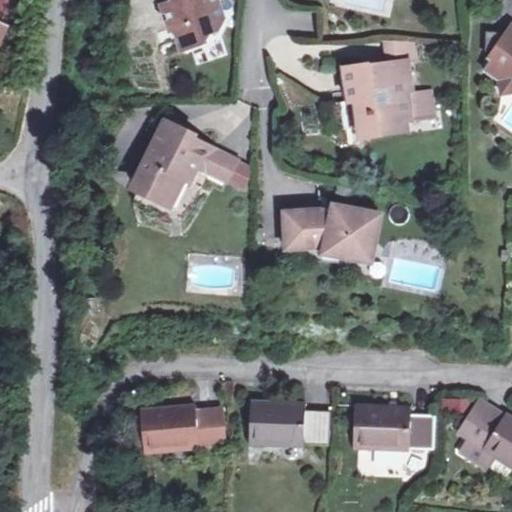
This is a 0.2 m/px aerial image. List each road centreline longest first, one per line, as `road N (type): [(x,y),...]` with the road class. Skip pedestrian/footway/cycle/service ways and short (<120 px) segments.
road 1 (residential): [(511,382),(150,362),(111,382),(91,410),(73,492)]
road 2 (tertiary): [(33,511),(38,182)]
road 3 (tertiary): [(38,182),(57,0)]
